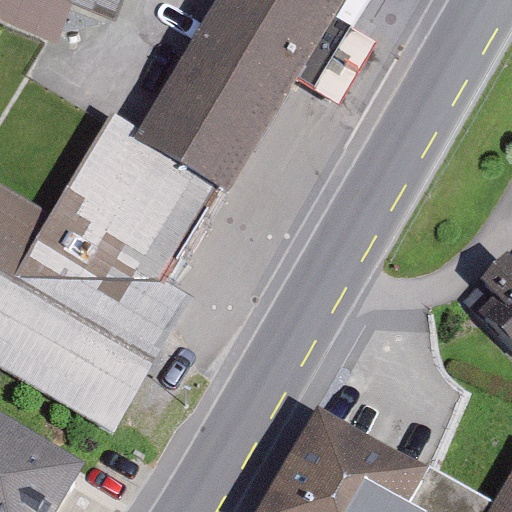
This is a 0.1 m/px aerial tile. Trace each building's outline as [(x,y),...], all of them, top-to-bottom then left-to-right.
[(77,226),(189,295),(236,210),(251,218),(322,99),(359,36),(380,0),(248,0),(164,140),(134,122),(77,226)] [(359,36),(322,99),(341,127),(378,64),(359,36)] [(0,380),(115,452),(196,317),(189,295),(77,226),(0,189),(0,380)] [(477,322),(511,356),(511,280),(500,269),(478,291),(493,306),(477,322)] [(399,511),(414,486),(412,485),(313,426),(262,511),(399,511)] [(51,511),(68,485),(0,443),(0,511),(51,511)] [(491,511),(420,470),(412,485),(414,486),(399,511),(491,511)] [(511,511),(511,481),(493,511),(511,511)]
